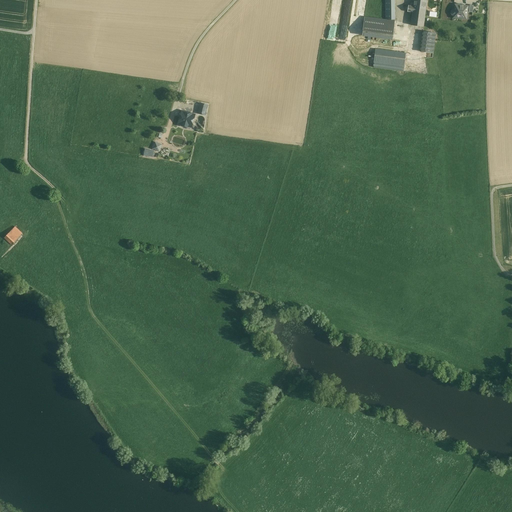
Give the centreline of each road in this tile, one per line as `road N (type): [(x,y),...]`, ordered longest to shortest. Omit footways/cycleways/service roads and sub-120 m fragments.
road 1 (track): [(235,511),(213,487),(223,469),(91,307),(54,186)]
road 2 (unclassified): [(35,0),(27,162),(54,186)]
